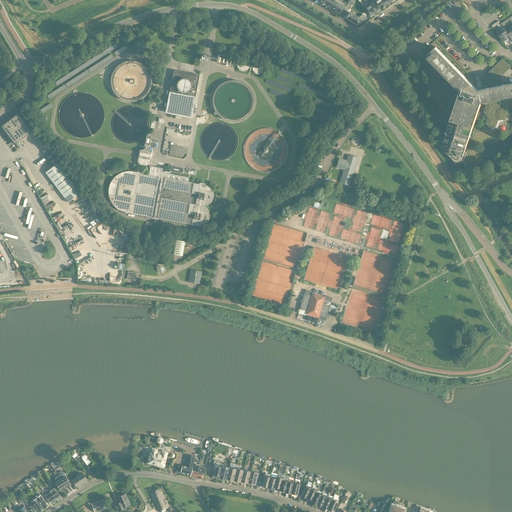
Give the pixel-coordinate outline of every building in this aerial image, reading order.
[(339,0),(333,0),(329,8),(334,11),(340,1),(339,0)] [(376,12),(380,9),(374,0),(371,0),(369,2),(376,12)] [(381,0),(374,0),(380,9),(385,5),(381,0)] [(340,1),(334,11),(339,14),(340,13),(340,14),(342,10),(345,4),(340,1)] [(371,15),(376,12),(369,2),(369,3),(365,7),(371,15)] [(358,18),(349,12),(346,18),(356,25),(358,22),(359,23),(359,24),(367,18),(366,18),(363,14),(358,18)] [(500,30),(506,39),(510,37),(506,31),(504,28),(500,30)] [(506,39),(500,30),(497,33),(503,42),(506,39)] [(485,106),(483,112),(487,117),(485,123),(489,128),(496,127),(498,120),(504,119),(507,113),(502,108),(501,108),(495,102),(495,99),(511,95),(511,82),(502,85),(500,76),(509,67),(502,59),(489,72),(489,73),(487,75),(489,87),(482,89),(481,82),(477,83),(477,85),(475,87),(436,46),(430,52),(431,54),(429,57),(462,90),(444,141),(448,142),(447,145),(443,144),(442,148),(456,164),(463,161),(467,150),(464,149),(481,101),(484,101),(485,106)] [(218,56),(217,62),(235,66),(236,62),(232,61),(233,59),(229,58),(230,56),(218,54),(218,56)] [(250,66),(251,64),(250,63),(250,62),(250,61),(248,60),(248,59),(246,58),(245,58),(244,58),(243,58),(242,58),(240,59),(239,60),(239,61),(238,62),(238,63),(238,64),(238,66),(238,67),(239,69),(240,70),(242,70),(243,71),(244,71),(245,71),(247,70),(248,69),(249,69),(250,67),(250,66)] [(265,70),(265,68),(265,67),(265,66),(264,65),(263,64),(263,63),(261,62),(260,62),(259,62),(257,62),(256,62),(255,63),(254,63),(253,65),(252,66),(252,67),(252,68),(252,70),(252,71),(253,72),(254,73),(255,74),(256,75),(257,75),(259,75),(260,75),(261,74),(263,73),(264,72),(265,71),(265,70)] [(192,113),(195,99),(199,75),(174,70),(169,94),(167,108),(166,108),(166,109),(192,113)] [(149,108),(157,110),(159,102),(153,101),(152,104),(150,104),(149,108)] [(201,110),(200,118),(208,120),(209,115),(207,115),(207,111),(201,110)] [(8,121),(2,126),(15,144),(31,132),(18,114),(11,119),(12,119),(9,122),(8,121)] [(142,163),(149,164),(151,152),(153,153),(156,140),(150,139),(151,136),(148,135),(142,163)] [(347,160),(339,158),(336,167),(344,170),(340,183),(349,186),(358,157),(348,155),(347,160)] [(68,203),(80,194),(58,164),(46,173),(68,203)] [(132,171),(131,171),(130,171),(128,171),(127,171),(126,171),(125,171),(123,172),(122,172),(121,173),(120,173),(119,174),(118,174),(117,175),(116,176),(115,177),(114,178),(113,178),(113,179),(112,180),(112,181),(111,182),(110,183),(110,184),(109,185),(109,186),(109,188),(109,189),(108,190),(108,191),(108,193),(108,194),(109,195),(109,196),(109,198),(110,199),(110,200),(111,201),(111,202),(112,203),(113,204),(113,205),(114,206),(115,207),(116,208),(117,209),(118,209),(119,210),(120,211),(122,211),(123,211),(124,212),(125,212),(126,212),(125,213),(127,214),(127,212),(197,226),(198,226),(199,226),(200,226),(201,226),(202,226),(203,225),(204,224),(205,224),(206,223),(207,222),(208,221),(208,220),(209,219),(209,218),(209,217),(209,216),(209,215),(209,214),(209,213),(209,212),(208,211),(208,210),(207,209),(206,208),(205,207),(204,207),(203,206),(204,206),(205,205),(206,205),(207,205),(208,204),(209,204),(209,203),(210,203),(210,202),(211,202),(211,201),(212,201),(212,200),(213,199),(213,198),(213,197),(213,196),(213,195),(213,194),(213,193),(213,192),(212,191),(212,190),(212,189),(211,189),(210,188),(210,187),(209,187),(208,186),(207,186),(206,185),(205,185),(204,185),(188,182),(188,177),(162,172),(163,168),(150,166),(149,173),(148,174),(137,172),(136,172),(133,171),(132,171)] [(217,186),(214,202),(220,203),(223,187),(217,186)] [(213,209),(210,225),(215,226),(218,210),(213,209)] [(171,254),(182,256),(185,241),(174,239),(171,254)] [(188,282),(200,284),(202,271),(191,269),(188,282)] [(126,279),(135,281),(137,273),(128,271),(126,279)] [(326,317),(331,301),(324,299),(324,297),(312,293),(312,295),(304,293),(300,309),(307,311),(306,314),(318,317),(319,315),(326,317)] [(152,449),(153,448),(148,446),(147,451),(151,452),(148,463),(157,465),(157,466),(163,468),(167,452),(152,449)] [(83,453),(81,455),(82,457),(83,459),(84,462),(86,464),(87,465),(90,463),(90,462),(90,461),(86,456),(86,455),(85,455),(83,453)] [(187,467),(192,468),(195,457),(189,455),(187,467)] [(191,470),(191,475),(190,477),(196,478),(199,466),(199,464),(196,464),(194,471),(192,470),(191,470)] [(225,467),(222,466),(215,464),(212,476),(216,478),(216,477),(220,478),(220,477),(223,478),(222,479),(227,480),(227,479),(230,467),(226,466),(225,467)] [(192,468),(187,467),(182,466),(181,473),(191,475),(191,470),(192,470),(192,468)] [(201,467),(201,466),(199,466),(196,478),(202,480),(204,472),(205,467),(201,467)] [(233,467),(232,468),(230,467),(227,479),(234,481),(234,480),(237,469),(233,467)] [(240,469),(237,469),(234,480),(241,482),(244,470),(240,469)] [(247,470),(244,470),(241,482),(248,484),(248,483),(251,471),(247,470)] [(254,471),(254,472),(251,471),(248,483),(255,485),(258,472),(254,471)] [(83,473),(77,477),(82,483),(87,480),(83,473)] [(61,474),(58,476),(60,478),(66,487),(71,484),(65,476),(64,476),(63,474),(61,474)] [(268,488),(271,476),(265,475),(262,486),(268,488)] [(283,477),(277,475),(276,477),(274,487),(280,488),(282,479),(283,477)] [(60,478),(58,476),(55,478),(55,479),(56,482),(55,482),(61,491),(66,487),(60,478)] [(276,477),(271,476),(268,488),(274,489),(274,487),(276,477)] [(77,487),(82,483),(77,477),(72,480),(77,487)] [(288,480),(282,479),(280,488),(279,490),(285,492),(288,480)] [(291,493),(294,482),(288,480),(285,492),(291,493)] [(297,495),(300,483),(294,482),(291,493),(297,495)] [(307,498),(311,487),(306,484),(301,496),(307,498)] [(317,489),(311,487),(307,498),(312,500),(316,491),(317,489)] [(54,488),(50,491),(50,492),(52,495),(56,501),(61,497),(57,492),(54,488)] [(160,488),(151,492),(150,492),(158,511),(162,510),(162,511),(166,510),(165,508),(168,507),(162,494),(160,488)] [(322,493),(316,491),(312,500),(311,502),(317,504),(322,493)] [(50,492),(48,494),(45,495),(47,498),(51,504),(56,501),(52,495),(50,492)] [(323,507),(327,496),(322,493),(317,504),(323,507)] [(44,508),(48,505),(41,495),(36,498),(44,508)] [(130,505),(126,495),(117,499),(119,502),(115,504),(118,511),(126,508),(125,507),(130,505)] [(328,509),(333,498),(327,496),(323,507),(328,509)] [(38,511),(39,511),(44,508),(36,498),(31,502),(38,511)] [(334,511),(338,500),(333,498),(328,509),(334,511)] [(95,511),(106,508),(103,499),(92,503),(95,511)] [(397,503),(395,503),(391,502),(387,511),(404,511),(406,507),(402,506),(401,505),(399,504),(397,503)]
